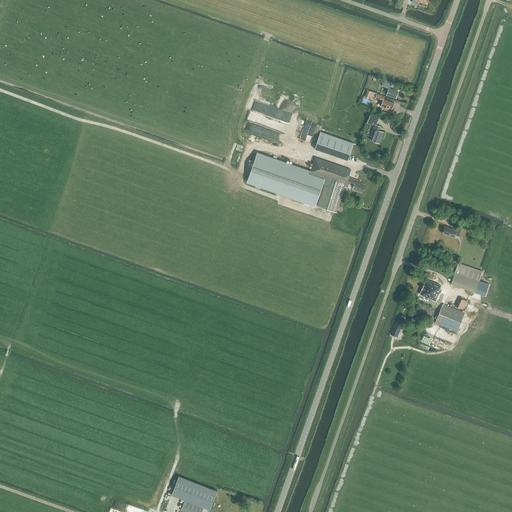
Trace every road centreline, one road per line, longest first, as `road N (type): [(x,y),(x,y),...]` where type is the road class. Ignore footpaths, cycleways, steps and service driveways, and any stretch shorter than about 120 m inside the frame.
road 1 (unclassified): [(310,511),(489,0)]
road 2 (tertiary): [(276,511),(444,35)]
road 3 (track): [(0,89),(239,172),(251,148),(310,151),(395,176)]
